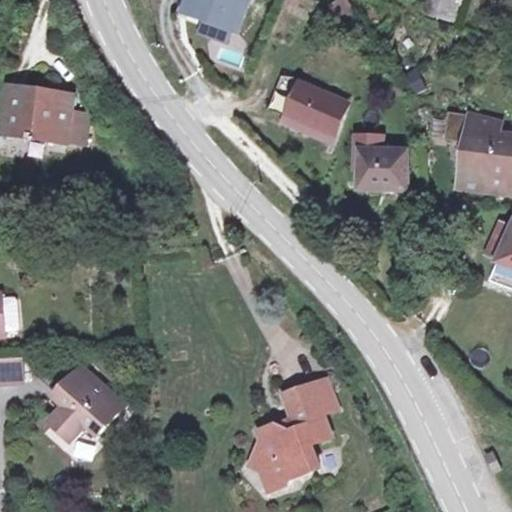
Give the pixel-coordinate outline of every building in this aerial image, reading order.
[(253,0),(193,0),(188,16),(243,33),(253,0)] [(459,23),(463,0),(429,0),(426,17),(459,23)] [(419,70),(404,76),(412,96),(427,90),(419,70)] [(353,103),(305,83),(292,117),(340,138),(353,103)] [(14,86),(12,97),(26,99),(27,88),(14,86)] [(5,136),(67,146),(73,115),(76,97),(27,88),(26,99),(12,97),(5,136)] [(89,118),(73,115),(67,146),(84,149),(89,118)] [(475,143),(465,182),(511,193),(511,125),(482,118),(460,115),(455,138),(475,143)] [(389,134),(360,134),(359,151),(366,151),(365,187),(412,188),(411,151),(389,151),(389,134)] [(511,230),(511,224),(500,219),(483,254),(498,261),(511,230)] [(511,230),(498,261),(498,262),(511,267),(511,230)] [(0,337),(13,335),(12,328),(6,296),(6,292),(0,293),(0,337)] [(24,293),(6,296),(12,328),(30,327),(24,293)] [(232,302),(215,310),(236,353),(253,345),(232,302)] [(32,357),(0,361),(0,381),(32,378),(32,357)] [(74,410),(60,426),(80,445),(95,430),(103,437),(127,412),(89,375),(65,401),(74,410)] [(313,385),(324,412),(340,405),(328,379),(313,385)] [(333,434),(324,412),(313,385),(288,395),(295,420),(258,434),(261,439),(253,464),(283,479),(288,467),(291,459),(315,449),(312,442),(333,434)] [(291,459),(288,467),(304,473),(321,465),(315,449),(291,459)] [(493,451),(481,455),(491,479),(502,475),(493,451)] [(263,491),(283,479),(253,464),(263,491)]
